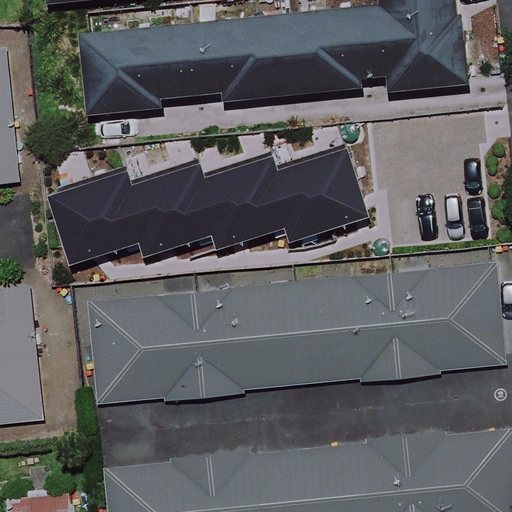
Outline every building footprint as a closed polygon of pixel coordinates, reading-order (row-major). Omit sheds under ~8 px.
[(472,83),(463,0),(387,0),(388,7),(90,35),(98,114),(173,106),(172,99),(232,93),(233,103),(372,90),(394,87),(395,91),(472,83)] [(0,180),(33,177),(18,44),(0,46),(0,180)] [(372,95),(75,130),(86,222),(383,188),(372,95)] [(0,374),(55,369),(41,238),(0,242),(0,374)] [(248,395),(247,386),(365,378),(366,387),(451,382),(450,372),(505,369),(499,265),(100,291),(107,395),(161,391),(162,401),(248,395)] [(103,511),(511,511),(511,431),(110,466),(113,501),(103,502),(103,511)] [(89,511),(83,432),(17,437),(23,511),(89,511)]
